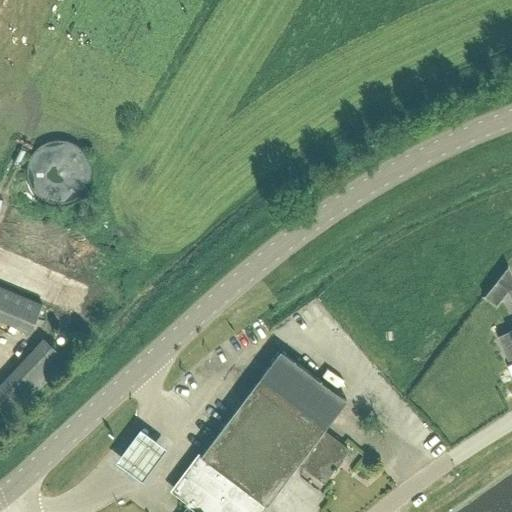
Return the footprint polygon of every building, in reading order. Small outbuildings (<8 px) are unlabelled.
[(84,193),(87,188),(90,182),(91,176),(92,170),(91,163),(89,157),(85,152),(81,147),(76,143),(70,140),(64,139),(58,139),(52,139),(45,141),(40,145),(35,149),(31,154),(29,159),(27,165),(27,171),(27,177),(29,183),(32,188),(35,193),(40,197),(45,200),(50,202),(56,204),(62,203),(68,202),(74,200),(79,197),(84,193)] [(0,316),(32,330),(43,303),(0,285),(0,316)] [(65,358),(45,338),(0,386),(0,406),(10,416),(65,358)] [(326,424),(327,425),(347,398),(280,348),(275,355),(260,375),(299,404),(326,424)] [(260,456),(279,431),(299,404),(260,375),(221,428),(260,456)] [(279,431),(306,451),(298,462),(324,482),(350,449),(323,429),(326,424),(299,404),(279,431)] [(260,456),(221,428),(211,440),(250,469),(260,456)] [(260,511),(298,462),(306,451),(279,431),(260,456),(250,469),(211,440),(201,454),(199,452),(192,460),(226,486),(233,477),(240,483),(238,485),(235,483),(217,507),(224,511),(260,511)] [(139,432),(114,465),(139,484),(164,451),(139,432)] [(233,477),(226,486),(192,460),(170,489),(186,501),(183,504),(186,506),(181,511),(224,511),(217,507),(235,483),(238,485),(240,483),(233,477)]
